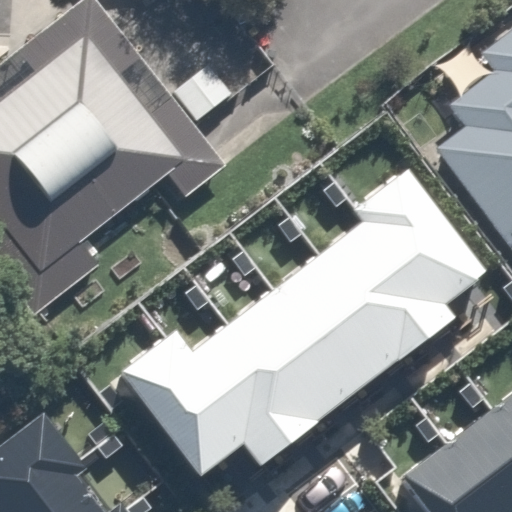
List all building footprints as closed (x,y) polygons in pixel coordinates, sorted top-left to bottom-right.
[(84,0),(0,66),(0,230),(3,235),(0,237),(0,339),(93,268),(78,248),(166,179),(183,201),(222,171),(88,0),(84,0)] [(511,2),(463,40),(477,59),(436,91),(455,116),(422,141),(511,260),(511,2)] [(381,279),(302,170),(228,224),(307,333),(381,279)] [(225,388),(153,290),(63,356),(135,454),(225,388)] [(511,511),(511,317),(471,347),(501,388),(407,457),(447,511),(511,511)] [(415,511),(362,438),(321,468),(300,438),(224,494),(237,511),(415,511)]
